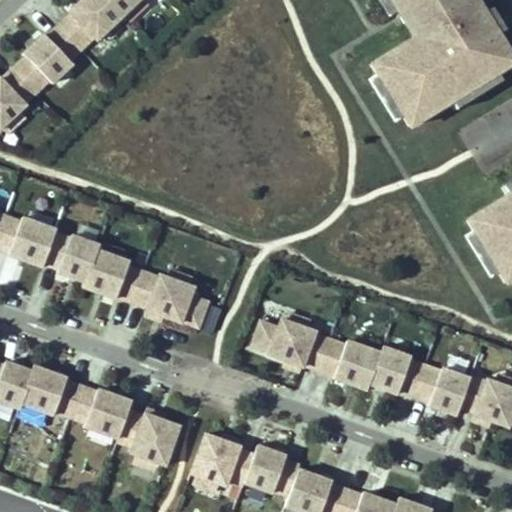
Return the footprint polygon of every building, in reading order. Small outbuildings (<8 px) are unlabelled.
[(0,129),(25,105),(23,104),(47,81),(50,84),(71,64),(69,61),(92,38),(95,41),(138,0),(80,0),(68,12),(69,13),(44,37),(42,35),(21,54),(24,57),(0,80),(0,79),(0,129)] [(496,73),(511,63),(511,59),(497,35),(484,14),(475,0),(389,0),(396,11),(413,38),(370,64),(377,76),(402,116),(409,127),(450,101),(496,73)] [(378,0),(388,16),(396,11),(389,0),(378,0)] [(497,35),(505,30),(491,9),(484,14),(497,35)] [(455,109),(501,81),(496,73),(450,101),(455,109)] [(394,121),(402,116),(377,76),(370,81),(394,121)] [(508,195),(511,192),(511,181),(503,187),(508,195)] [(511,192),(508,195),(466,221),(473,232),(498,272),(505,283),(511,278),(511,192)] [(0,249),(8,252),(7,254),(41,267),(42,263),(58,269),(56,272),(84,282),(82,287),(116,299),(116,297),(147,308),(146,310),(180,322),(181,321),(198,327),(207,302),(190,296),(193,288),(159,276),(158,278),(127,266),(129,262),(95,250),(97,246),(70,236),(69,239),(53,233),(54,230),(20,218),(19,222),(0,215),(0,249)] [(490,277),(498,272),(473,232),(465,237),(490,277)] [(210,334),(220,309),(208,305),(199,330),(210,334)] [(260,322),(250,347),(269,354),(268,355),(302,368),(303,366),(334,377),(333,379),(366,391),(369,385),(396,395),(397,391),(428,403),(426,406),(455,417),(458,407),(474,413),(473,415),(507,428),(508,426),(511,427),(511,390),(485,380),(484,382),(468,376),(467,379),(439,369),(438,372),(407,360),(408,358),(381,348),(379,354),(345,342),(344,346),(313,334),(314,332),(280,320),(277,328),(260,322)] [(0,402),(17,409),(18,404),(51,416),(53,412),(84,423),(83,427),(116,440),(115,442),(131,447),(129,452),(164,465),(178,427),(143,414),(142,416),(128,411),(130,404),(97,392),(96,394),(65,382),(66,380),(33,368),(31,373),(4,364),(3,367),(0,365),(0,402)] [(429,511),(430,511),(397,498),(394,505),(362,493),(362,495),(330,483),(331,481),(298,469),(300,465),(257,449),(254,456),(238,450),(239,447),(204,435),(189,474),(224,487),(226,481),(242,487),(243,483),(271,493),(272,491),(288,497),(284,507),(297,511),(429,511)]
